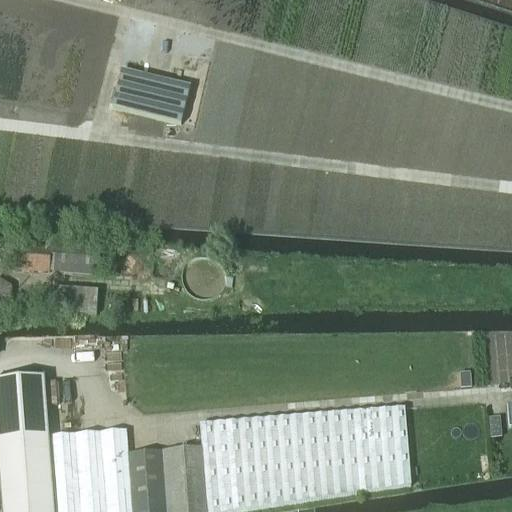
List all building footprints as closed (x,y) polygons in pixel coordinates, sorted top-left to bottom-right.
[(111,111),(179,128),(189,90),(120,73),(111,111)] [(100,245),(51,242),(51,248),(12,245),(13,235),(0,234),(0,261),(12,262),(12,272),(49,275),(49,273),(98,276),(100,245)] [(0,312),(11,305),(11,289),(0,283),(0,312)] [(52,317),(96,319),(97,293),(53,292),(52,317)] [(1,509),(1,511),(206,511),(201,450),(126,456),(124,432),(48,439),(44,379),(0,382),(0,494),(0,496),(1,509)] [(404,412),(199,428),(201,450),(206,511),(264,511),(411,490),(404,412)] [(488,429),(490,441),(501,439),(500,428),(488,429)]
